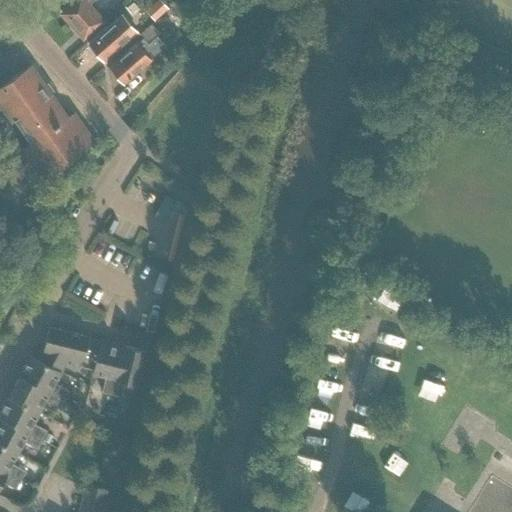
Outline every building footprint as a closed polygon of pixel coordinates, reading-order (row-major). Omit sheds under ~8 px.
[(90,4),(94,0),(76,0),(64,12),(64,17),(82,39),(104,20),(90,4)] [(168,9),(159,0),(157,0),(145,11),(154,21),(168,9)] [(103,61),(137,31),(123,16),(89,46),(103,61)] [(152,24),(149,27),(140,35),(143,39),(137,44),(109,68),(123,84),(166,46),(157,36),(160,33),(152,24)] [(30,65),(9,80),(0,85),(0,106),(11,121),(18,116),(35,140),(21,149),(42,178),(94,142),(73,113),(67,117),(30,65)] [(0,85),(9,80),(0,68),(0,85)] [(81,367),(94,370),(101,342),(89,339),(89,337),(49,327),(44,350),(45,351),(39,361),(62,371),(68,359),(82,363),(81,367)] [(113,394),(124,346),(101,340),(101,342),(94,370),(93,374),(106,377),(103,392),(113,394)] [(146,352),(124,346),(113,394),(123,397),(126,382),(138,385),(146,352)] [(30,356),(19,376),(64,399),(68,391),(55,384),(62,371),(39,361),(30,356)] [(19,376),(9,396),(40,412),(46,401),(59,408),(64,399),(19,376)] [(9,396),(0,412),(0,417),(42,439),(47,431),(33,424),(40,412),(9,396)] [(119,408),(109,405),(106,416),(116,419),(119,408)] [(0,417),(0,442),(18,452),(24,441),(37,448),(42,439),(0,417)] [(0,442),(0,468),(20,480),(25,471),(12,464),(18,452),(0,442)] [(20,480),(0,468),(0,486),(3,481),(16,488),(20,480)] [(34,488),(23,483),(19,491),(30,496),(34,488)] [(108,490),(86,485),(84,495),(105,500),(108,490)] [(84,495),(81,505),(103,510),(105,500),(84,495)]
